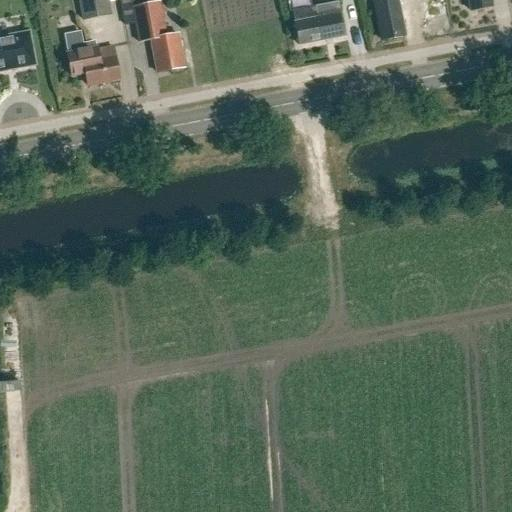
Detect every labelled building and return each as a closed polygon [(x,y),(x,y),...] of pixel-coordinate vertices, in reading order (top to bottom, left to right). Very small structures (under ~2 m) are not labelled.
[(78,0),(83,22),(112,16),(108,0),(78,0)] [(147,5),(146,0),(118,0),(124,27),(135,24),(138,42),(150,40),(156,74),(184,69),(178,36),(166,38),(159,3),(147,5)] [(404,38),(396,0),(373,0),(376,14),(379,13),(384,41),(404,38)] [(492,8),(490,0),(467,0),(470,12),(492,8)] [(337,4),(292,13),(298,46),(343,37),(337,4)] [(0,72),(34,66),(35,66),(35,65),(34,65),(29,35),(29,34),(28,34),(0,39),(0,72)] [(119,81),(112,48),(96,51),(96,50),(66,55),(70,78),(84,75),(87,87),(119,81)]
